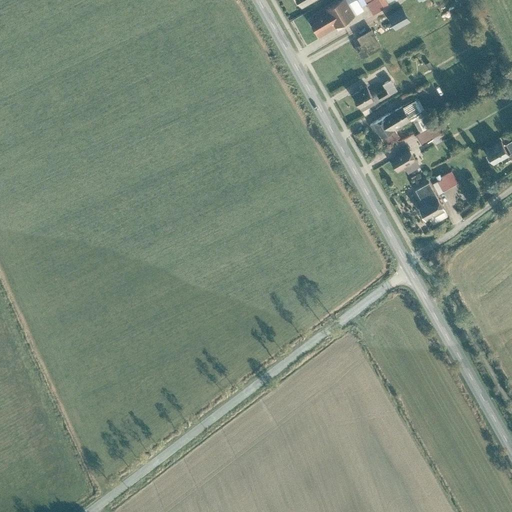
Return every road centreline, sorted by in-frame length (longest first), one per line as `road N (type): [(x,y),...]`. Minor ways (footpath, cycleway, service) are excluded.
road 1 (residential): [(407,266),(95,511)]
road 2 (tertiary): [(258,0),(407,266)]
road 3 (tertiary): [(407,266),(511,452)]
road 4 (residential): [(511,189),(407,266)]
